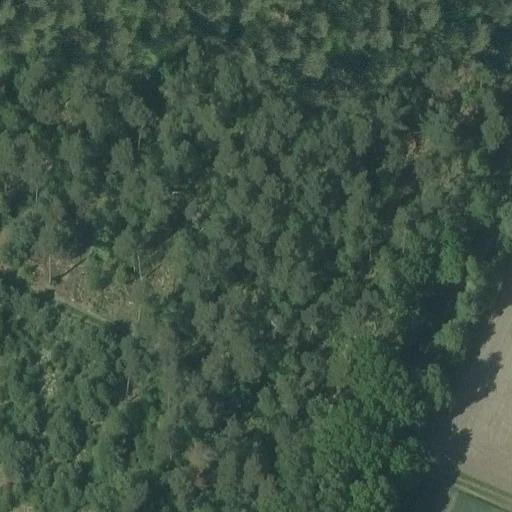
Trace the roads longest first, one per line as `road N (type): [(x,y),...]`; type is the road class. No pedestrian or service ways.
road 1 (track): [(0,273),(511,504)]
road 2 (track): [(511,174),(347,511)]
